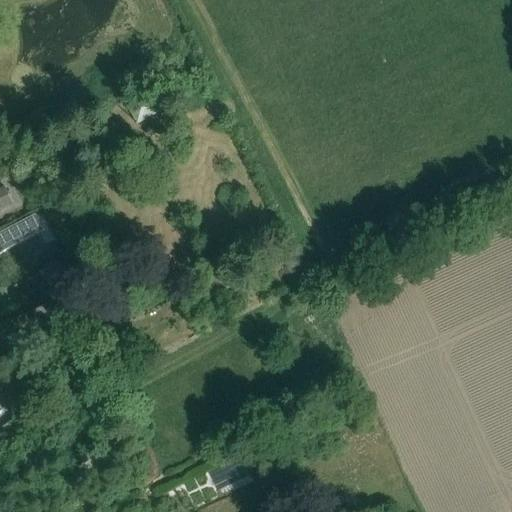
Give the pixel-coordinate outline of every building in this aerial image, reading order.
[(140,121),(163,114),(156,89),(132,96),(140,121)] [(53,146),(63,165),(124,133),(114,114),(53,146)] [(6,185),(0,188),(0,209),(15,202),(6,185)] [(33,217),(0,234),(0,250),(39,230),(33,217)] [(23,317),(18,320),(19,325),(23,328),(27,325),(27,320),(23,317)] [(19,421),(0,430),(0,439),(3,445),(25,434),(19,421)]
